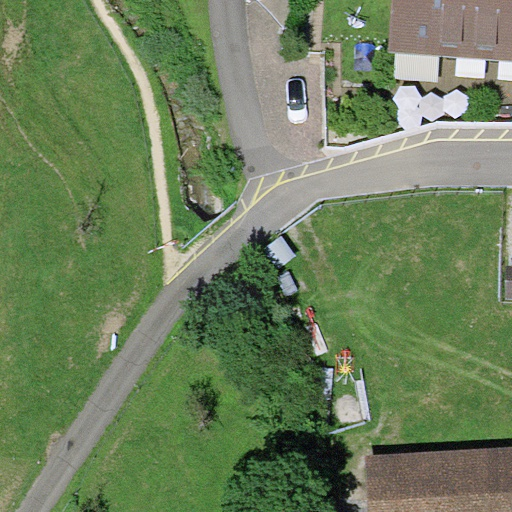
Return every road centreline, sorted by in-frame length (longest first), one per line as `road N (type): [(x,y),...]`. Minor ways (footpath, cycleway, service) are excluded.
road 1 (unclassified): [(37,511),(210,255)]
road 2 (residential): [(291,200),(391,433)]
road 3 (residential): [(291,200),(420,168),(511,165)]
road 4 (residential): [(230,0),(240,120),(291,200)]
